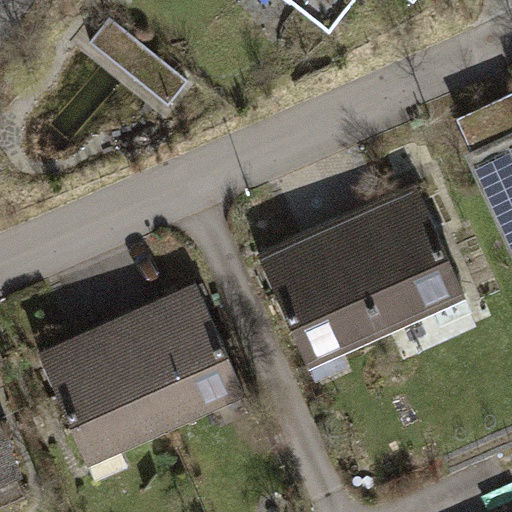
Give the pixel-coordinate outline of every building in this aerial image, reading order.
[(189,80),(111,18),(88,48),(100,57),(52,117),(74,135),(122,75),(165,109),(189,80)] [(467,162),(511,261),(511,131),(498,101),(470,113),(487,152),(467,162)] [(419,192),(340,226),(391,341),(437,320),(441,330),(474,316),(419,192)] [(340,226),(262,261),(316,383),(352,367),(348,359),(391,341),(340,226)] [(197,287),(118,322),(168,436),(214,416),(220,429),(253,415),(197,287)] [(118,322),(39,356),(95,482),(131,466),(125,455),(168,436),(118,322)] [(0,511),(4,511),(36,499),(2,420),(0,420),(0,511)]
